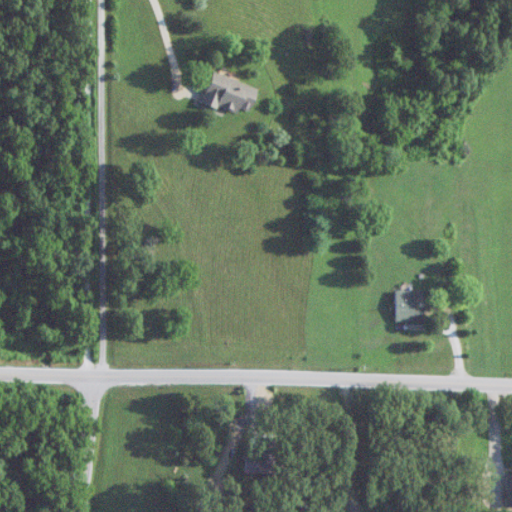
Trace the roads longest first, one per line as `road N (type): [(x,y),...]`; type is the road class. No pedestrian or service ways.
road 1 (residential): [(511,380),(0,368)]
road 2 (residential): [(102,376),(99,0)]
road 3 (residential): [(87,376),(85,96)]
road 4 (residential): [(87,376),(89,511)]
